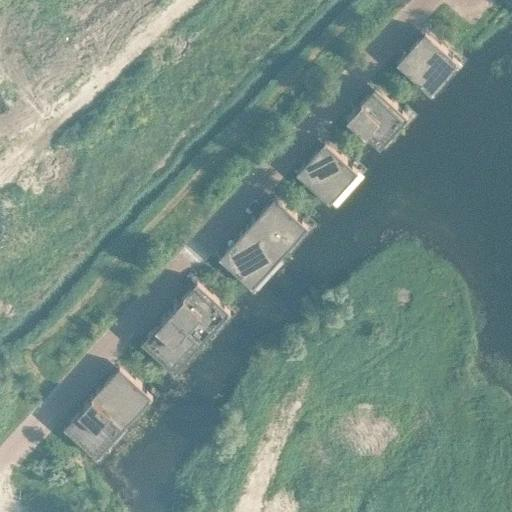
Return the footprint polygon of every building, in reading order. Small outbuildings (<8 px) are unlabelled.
[(118,0),(100,0),(92,8),(121,40),(139,23),(118,0)] [(74,26),(69,32),(78,41),(83,35),(74,26)] [(191,38),(173,54),(201,86),(220,70),(191,38)] [(220,39),(211,47),(217,53),(226,45),(220,39)] [(69,41),(52,58),(83,88),(100,71),(69,41)] [(407,71),(440,101),(455,84),(450,79),(463,65),(451,54),(438,69),(422,54),(407,71)] [(52,58),(36,75),(67,105),(83,88),(52,58)] [(27,75),(21,81),(30,89),(36,83),(27,75)] [(0,92),(0,103),(4,107),(9,100),(0,92)] [(156,101),(148,110),(154,115),(162,107),(156,101)] [(127,102),(110,120),(140,150),(158,132),(127,102)] [(357,126),(390,156),(405,139),(400,134),(413,119),(401,109),(388,124),(372,109),(357,126)] [(0,111),(0,144),(12,155),(28,135),(0,111)] [(110,120),(92,137),(123,168),(140,150),(110,120)] [(100,158),(92,167),(98,172),(106,164),(100,158)] [(307,180),(340,211),(355,194),(350,189),(363,174),(351,164),(338,178),(322,164),(307,180)] [(77,178),(69,188),(76,193),(83,184),(77,178)] [(48,182),(32,201),(65,228),(81,209),(48,182)] [(32,201),(16,220),(49,248),(65,228),(32,201)] [(272,219),(257,235),(290,265),(305,249),(299,244),(313,229),(301,219),(288,233),(272,219)] [(290,265),(257,235),(243,251),(259,265),(245,280),(257,290),(270,276),(276,281),(290,265)] [(26,240),(18,249),(25,254),(32,245),(26,240)] [(5,258),(0,262),(0,272),(10,265),(5,258)] [(194,304),(180,320),(213,350),(227,334),(222,329),(235,314),(223,304),(210,319),(194,304)] [(213,350),(180,320),(165,336),(181,350),(168,365),(179,376),(193,361),(198,366),(213,350)] [(116,389),(102,405),(135,435),(150,419),(144,414),(157,399),(146,389),(132,404),(116,389)] [(135,435),(102,405),(88,421),(103,435),(90,450),(102,461),(115,446),(120,451),(135,435)] [(329,405),(320,428),(360,443),(369,420),(329,405)] [(352,447),(349,455),(361,459),(364,451),(352,447)] [(313,468),(305,492),(345,507),(354,484),(313,468)]
